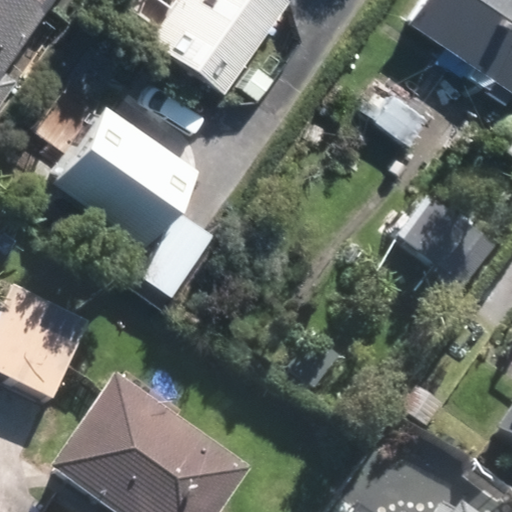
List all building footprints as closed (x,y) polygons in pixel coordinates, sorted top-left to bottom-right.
[(0,0),(0,87),(7,77),(0,71),(0,55),(38,0),(0,0)] [(163,0),(138,36),(214,91),(278,0),(163,0)] [(511,0),(410,0),(399,19),(509,91),(511,86),(511,0)] [(266,71),(251,62),(234,85),(250,96),(266,71)] [(43,180),(135,243),(189,166),(96,102),(43,180)] [(511,133),(502,149),(511,156),(511,133)] [(424,200),(393,242),(425,265),(418,275),(451,298),(488,245),(424,200)] [(164,291),(207,231),(173,207),(135,261),(109,244),(97,262),(124,280),(132,268),(164,291)] [(0,378),(46,400),(82,324),(4,288),(0,295),(0,378)] [(37,472),(95,511),(213,511),(242,472),(102,376),(37,472)] [(511,448),(511,393),(486,430),(511,448)] [(404,511),(401,510),(399,511),(475,511),(462,502),(455,511),(404,511)]
